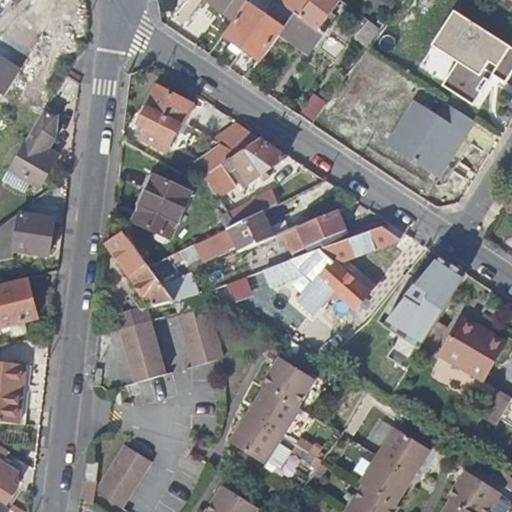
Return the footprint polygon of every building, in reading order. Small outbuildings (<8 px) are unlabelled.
[(245,0),(200,0),(230,21),(245,0)] [(250,3),(267,15),(278,0),(248,0),(248,1),(250,3)] [(285,28),(296,13),(278,0),(267,15),(285,28)] [(285,28),(281,34),(310,54),(325,33),(319,29),(340,0),(314,0),(301,17),(300,16),(296,13),(285,28)] [(226,37),(243,49),(267,15),(250,3),(226,37)] [(511,45),(459,11),(436,45),(461,63),(447,87),(476,105),(490,80),(481,75),(493,64),(500,67),(495,74),(509,83),(511,77),(511,45)] [(243,49),(261,61),(281,34),(285,28),(267,15),(243,49)] [(21,59),(45,24),(35,17),(11,52),(21,59)] [(353,37),(358,40),(371,22),(366,18),(353,37)] [(358,40),(367,48),(381,29),(371,22),(358,40)] [(20,71),(0,58),(0,93),(4,96),(20,71)] [(152,86),(141,102),(181,123),(184,125),(194,109),(152,86)] [(418,100),(389,142),(440,178),(478,123),(445,100),(436,112),(418,100)] [(181,123),(141,102),(141,103),(147,107),(133,134),(166,152),(181,123)] [(212,140),(237,153),(259,138),(237,121),(212,140)] [(49,122),(35,146),(38,148),(37,150),(29,146),(14,172),(39,186),(54,161),(51,158),(57,148),(59,128),(49,122)] [(230,158),(205,176),(218,198),(245,180),(248,184),(287,159),(260,139),(230,159),(230,158)] [(172,237),(193,192),(187,189),(155,175),(139,211),(135,220),(172,237)] [(263,211),(278,204),(269,191),(228,215),(235,226),(263,211)] [(226,230),(198,244),(204,260),(236,244),(240,251),(275,236),(263,211),(235,226),(226,230)] [(307,227),(305,224),(278,236),(283,246),(290,243),(294,254),(347,232),(340,213),(307,227)] [(50,257),(55,219),(19,215),(14,253),(50,257)] [(235,226),(228,215),(220,220),(226,230),(235,226)] [(394,237),(382,228),(279,266),(283,279),(310,269),(320,279),(300,302),(312,313),(333,289),(356,309),(368,294),(331,261),(394,237)] [(112,241),(108,243),(111,248),(154,306),(175,301),(163,285),(151,268),(125,233),(112,241)] [(171,258),(151,268),(163,285),(182,277),(171,258)] [(431,258),(388,326),(422,347),(465,279),(431,258)] [(252,276),(228,285),(235,303),(259,295),(252,276)] [(39,318),(28,280),(0,287),(0,327),(0,328),(39,318)] [(179,316),(195,369),(223,360),(208,308),(179,316)] [(158,318),(162,354),(181,352),(177,315),(158,318)] [(477,335),(480,329),(462,318),(458,324),(477,335)] [(151,324),(121,333),(136,386),(167,377),(151,324)] [(504,344),(480,329),(477,335),(458,324),(439,356),(481,382),(504,344)] [(316,381),(281,359),(263,387),(267,389),(299,410),(316,381)] [(0,422),(20,425),(27,365),(0,362),(0,422)] [(299,410),(267,389),(250,416),(285,439),(301,412),(299,410)] [(511,400),(497,392),(482,417),(496,426),(511,400)] [(285,439),(250,416),(232,445),(267,468),(285,439)] [(414,480),(432,452),(396,429),(379,458),(414,480)] [(302,438),(291,459),(316,473),(328,452),(302,438)] [(0,497),(9,503),(18,487),(11,483),(17,473),(0,462),(0,457),(4,449),(0,446),(0,497)] [(98,493),(124,509),(153,463),(127,446),(98,493)] [(397,507),(414,480),(379,458),(362,485),(364,487),(397,507)] [(89,464),(87,482),(97,482),(99,464),(89,464)] [(491,511),(501,496),(467,474),(450,502),(451,504),(464,511),(491,511)] [(206,511),(257,511),(259,509),(224,486),(206,511)] [(397,511),(399,509),(397,507),(364,487),(348,511),(397,511)]
